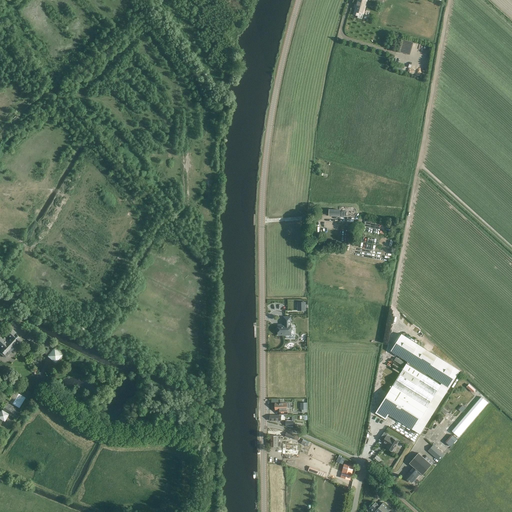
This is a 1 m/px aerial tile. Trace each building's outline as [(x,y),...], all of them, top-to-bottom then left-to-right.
[(363,14),(367,1),(364,0),(357,0),(353,15),(358,16),(359,13),(363,14)] [(290,325),(290,318),(290,317),(284,317),(284,325),(278,325),(278,328),(277,328),(277,331),(277,332),(278,332),(278,335),(291,335),(291,325),(290,325)] [(11,338),(8,341),(4,337),(3,339),(0,337),(0,345),(2,347),(0,349),(0,350),(0,352),(5,358),(6,356),(7,357),(15,347),(22,340),(15,333),(16,332),(12,329),(7,334),(11,338)] [(25,337),(31,342),(38,334),(32,329),(25,337)] [(407,361),(375,413),(385,419),(388,414),(420,434),(460,371),(401,334),(390,351),(407,361)] [(44,353),(57,364),(65,354),(54,345),(50,350),(48,348),(52,344),(42,335),(38,340),(47,348),(44,353)] [(19,413),(12,409),(13,407),(6,403),(2,410),(5,411),(5,412),(2,410),(0,412),(0,419),(5,422),(9,415),(15,419),(19,413)] [(287,403),(275,403),(275,410),(280,410),(280,414),(288,414),(288,408),(289,408),(289,403),(287,404),(287,403)] [(464,431),(461,429),(455,435),(458,438),(464,431)] [(392,439),(386,435),(382,442),(386,444),(386,443),(388,444),(386,447),(393,451),(399,442),(392,438),(392,439)] [(457,440),(451,435),(445,443),(450,448),(457,440)] [(278,439),(278,436),(270,436),(270,446),(281,446),(281,443),(279,443),(279,439),(278,439)] [(283,444),(282,454),(298,455),(299,451),(302,451),(302,445),(299,445),(283,444)] [(433,445),(428,451),(437,459),(442,453),(433,445)] [(418,453),(409,463),(422,475),(431,465),(418,453)] [(350,480),(354,466),(344,464),(341,477),(350,480)] [(325,476),(327,471),(310,466),(308,471),(325,476)] [(409,482),(410,481),(411,483),(412,483),(415,480),(414,479),(413,478),(415,475),(410,471),(404,477),(409,482)] [(387,511),(390,510),(383,503),(380,506),(375,502),(370,508),(374,511),(387,511)]
